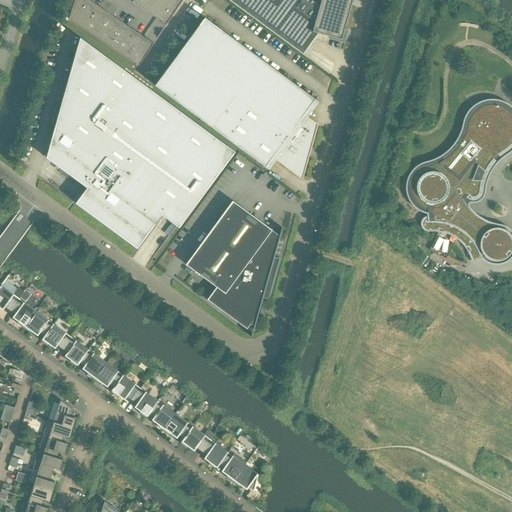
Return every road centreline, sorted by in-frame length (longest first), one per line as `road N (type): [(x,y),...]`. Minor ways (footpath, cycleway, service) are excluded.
road 1 (unclassified): [(245,348),(263,346),(274,334),(374,0)]
road 2 (unclassified): [(245,348),(38,200)]
road 3 (residential): [(95,399),(249,511)]
